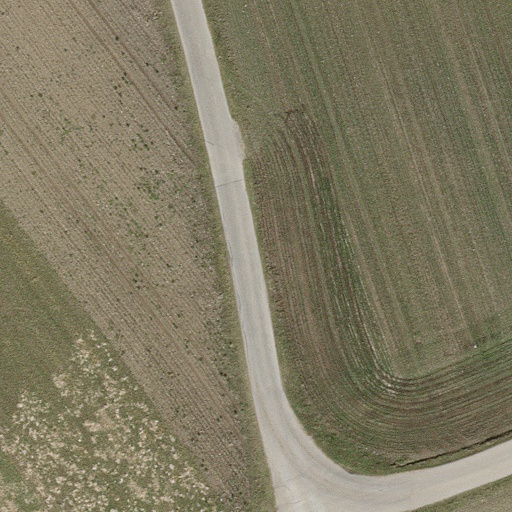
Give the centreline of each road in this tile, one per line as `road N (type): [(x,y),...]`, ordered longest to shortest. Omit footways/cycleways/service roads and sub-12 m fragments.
road 1 (unclassified): [(305,511),(271,402),(232,168),(184,0)]
road 2 (track): [(511,456),(364,511)]
